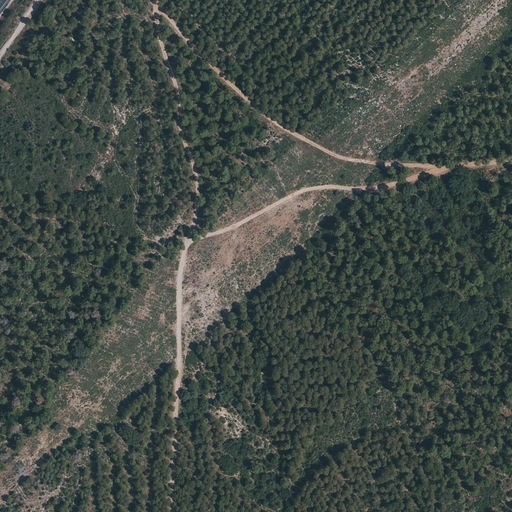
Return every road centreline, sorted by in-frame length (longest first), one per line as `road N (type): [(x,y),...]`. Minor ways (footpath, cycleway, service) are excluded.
road 1 (track): [(154,0),(227,83),(298,138),(334,158),(447,168)]
road 2 (track): [(189,240),(226,232),(304,192),(383,188),(447,168)]
road 3 (track): [(189,240),(173,511)]
road 4 (track): [(154,0),(196,174),(189,240)]
